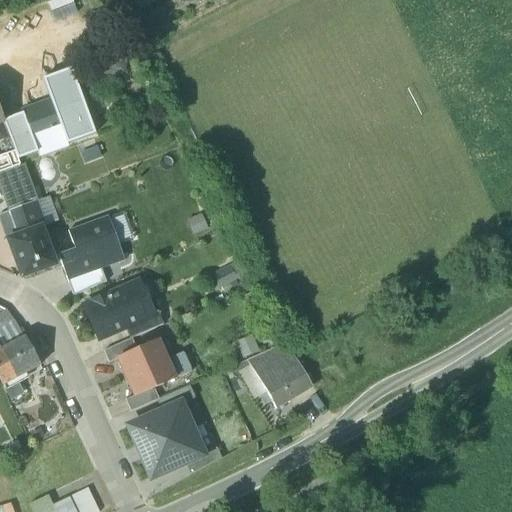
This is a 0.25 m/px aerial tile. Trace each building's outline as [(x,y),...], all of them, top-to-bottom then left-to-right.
[(111,50),(99,56),(98,70),(110,78),(122,72),(124,63),(123,58),(119,54),(111,50)] [(159,53),(148,58),(156,73),(167,68),(159,53)] [(21,115),(2,122),(3,124),(9,141),(14,153),(17,161),(36,154),(38,158),(67,147),(94,137),(69,70),(42,80),(50,102),(20,113),(21,115)] [(0,157),(14,153),(9,141),(0,144),(0,157)] [(17,161),(14,153),(0,157),(0,174),(18,168),(19,168),(17,161)] [(18,168),(0,174),(0,191),(8,213),(32,205),(18,168)] [(8,213),(0,216),(0,222),(20,279),(55,267),(40,228),(56,222),(48,199),(32,205),(8,213)] [(71,231),(78,251),(58,258),(74,298),(106,283),(100,269),(123,262),(107,219),(71,231)] [(128,289),(107,298),(106,297),(92,303),(92,304),(85,308),(90,321),(89,322),(98,341),(125,330),(149,319),(148,318),(148,316),(150,310),(147,304),(141,301),(134,304),(128,289)] [(0,315),(0,334),(16,325),(8,310),(6,311),(0,315)] [(149,319),(125,330),(130,341),(131,341),(163,327),(157,314),(148,318),(149,319)] [(253,335),(237,342),(244,357),(260,350),(253,335)] [(0,382),(3,388),(41,369),(24,338),(0,350),(0,382)] [(130,341),(103,353),(108,365),(118,361),(117,360),(136,352),(131,341),(130,341)] [(136,352),(117,360),(118,361),(122,371),(124,370),(128,378),(166,362),(157,342),(136,352)] [(285,345),(247,362),(252,370),(266,394),(260,398),(265,406),(271,403),(276,411),(310,386),(285,345)] [(166,362),(174,381),(191,373),(182,355),(166,362)] [(166,362),(128,378),(131,387),(130,387),(134,398),(135,399),(154,390),(174,381),(166,362)] [(252,370),(247,362),(232,369),(236,377),(252,370)] [(337,371),(320,383),(326,391),(343,380),(337,371)] [(157,403),(162,415),(180,407),(195,400),(190,389),(157,403)] [(154,390),(135,399),(134,398),(125,402),(130,414),(158,401),(154,390)] [(143,446),(146,452),(192,432),(180,407),(162,415),(129,429),(137,449),(143,446)] [(192,432),(146,452),(148,458),(143,461),(151,479),(185,464),(203,457),(192,432)] [(217,450),(203,457),(185,464),(191,477),(221,461),(217,450)] [(87,490),(68,499),(74,511),(93,502),(87,490)] [(54,511),(48,497),(29,506),(31,511),(54,511)] [(97,511),(93,502),(74,511),(73,511),(97,511)]
